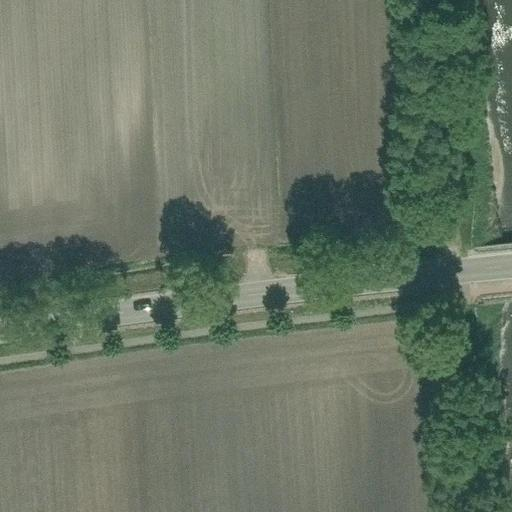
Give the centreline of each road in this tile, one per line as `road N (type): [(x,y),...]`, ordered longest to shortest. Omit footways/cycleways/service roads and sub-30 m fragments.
road 1 (tertiary): [(0,332),(429,275)]
road 2 (unclassified): [(442,511),(429,275)]
